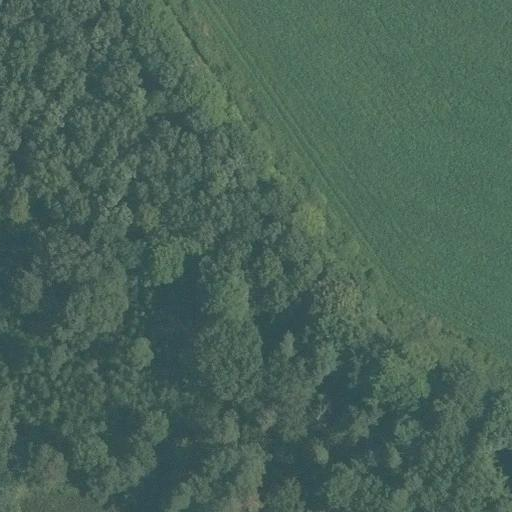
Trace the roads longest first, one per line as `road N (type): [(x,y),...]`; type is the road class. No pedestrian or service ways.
road 1 (track): [(511,452),(402,394),(137,0)]
road 2 (track): [(0,252),(402,394),(456,511)]
